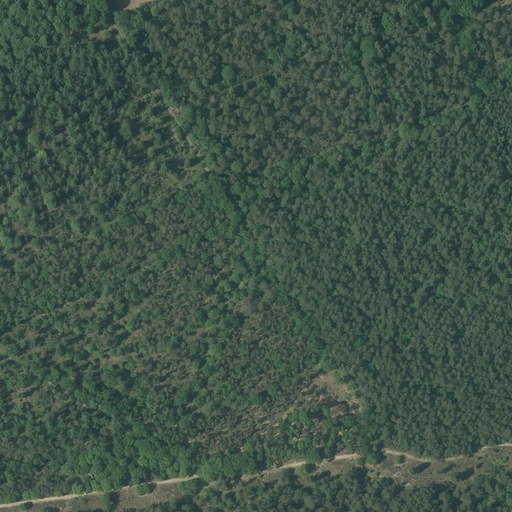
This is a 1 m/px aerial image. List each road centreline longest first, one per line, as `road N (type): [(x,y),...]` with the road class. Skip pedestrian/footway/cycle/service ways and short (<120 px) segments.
road 1 (track): [(99,0),(379,451)]
road 2 (track): [(441,0),(170,112)]
road 3 (track): [(0,506),(197,477)]
road 4 (track): [(197,477),(379,451)]
road 5 (track): [(379,451),(428,462),(511,445)]
road 6 (track): [(0,68),(113,23)]
